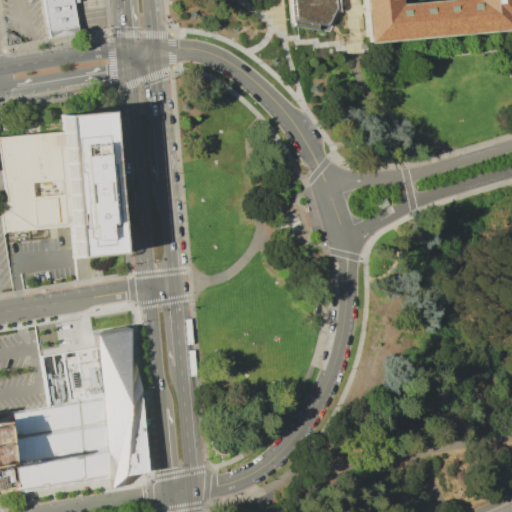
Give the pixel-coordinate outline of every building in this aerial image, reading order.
[(40,0),(45,37),(75,34),(72,2),(77,2),(76,0),(40,0)] [(285,0),(288,26),(326,34),(336,12),(334,0),(285,0)] [(511,0),(511,21),(509,22),(510,31),(365,43),(361,0),(397,0),(398,2),(423,0),(511,0)] [(106,112),(62,116),(63,133),(0,136),(0,143),(9,201),(0,203),(4,232),(58,228),(73,227),(76,259),(120,255),(106,112)] [(107,478),(18,492),(9,413),(47,407),(39,356),(93,347),(93,331),(98,330),(120,326),(130,324),(139,387),(137,398),(143,472),(121,476),(120,486),(108,488),(107,478)] [(0,494),(18,492),(9,413),(0,413),(0,494)]
